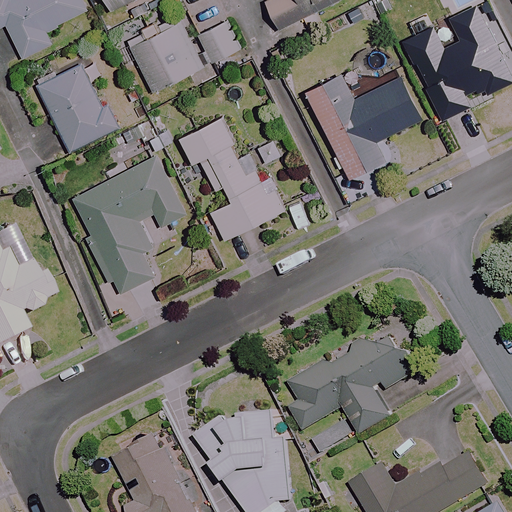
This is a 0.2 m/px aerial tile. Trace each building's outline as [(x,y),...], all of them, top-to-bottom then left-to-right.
[(89,11),(84,0),(0,0),(0,28),(8,24),(25,58),(53,44),(46,31),(89,11)] [(134,0),(107,0),(112,10),(134,0)] [(218,0),(215,0),(191,11),(214,62),(241,49),(218,0)] [(341,0),(266,0),(280,29),(341,0)] [(477,90),(480,94),(486,91),(488,95),(511,83),(511,75),(479,6),(452,19),(463,42),(445,50),(434,28),(407,41),(445,120),(471,107),(466,96),(477,90)] [(205,67),(180,15),(130,40),(155,91),(205,67)] [(98,60),(84,66),(92,83),(106,76),(98,60)] [(107,105),(102,108),(82,66),(41,86),(71,151),(118,129),(107,105)] [(426,118),(405,76),(356,100),(343,74),(308,91),(351,178),(389,160),(380,141),(426,118)] [(249,175),(221,119),(182,138),(195,163),(203,159),(218,190),(227,186),(234,201),(213,212),(227,239),(287,209),(277,189),(269,193),(258,170),(249,175)] [(275,142),(259,149),(267,165),(282,157),(275,142)] [(95,239),(89,242),(111,283),(116,280),(123,294),(157,276),(144,252),(154,247),(140,221),(156,212),(163,227),(189,213),(160,155),(75,199),(95,239)] [(24,308),(27,314),(43,306),(42,303),(55,296),(44,272),(37,275),(31,262),(15,269),(6,250),(0,252),(0,343),(28,330),(22,316),(19,311),(24,308)] [(305,430),(345,406),(362,434),(393,416),(376,388),(385,382),(389,389),(415,373),(393,336),(379,345),(361,338),(353,353),(332,366),(328,360),(291,382),(302,400),(292,406),(305,430)] [(240,413),(241,419),(219,421),(198,435),(249,511),(287,511),(281,501),(295,501),(284,408),(240,413)] [(314,438),(322,453),(355,434),(346,419),(314,438)] [(196,511),(155,436),(117,457),(139,500),(128,506),(130,511),(196,511)] [(440,511),(490,483),(472,452),(446,467),(443,463),(399,489),(385,465),(353,483),(369,511),(440,511)] [(505,511),(499,502),(482,511),(505,511)]
